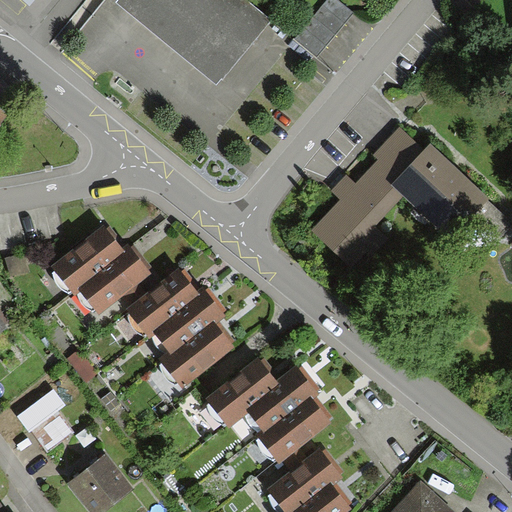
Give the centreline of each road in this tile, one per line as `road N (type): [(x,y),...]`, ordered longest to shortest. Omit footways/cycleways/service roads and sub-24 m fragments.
road 1 (residential): [(231,235),(511,461)]
road 2 (residential): [(231,235),(423,0)]
road 3 (residential): [(0,45),(132,153)]
road 4 (residential): [(132,153),(99,179),(0,196)]
road 5 (residential): [(132,153),(231,235)]
